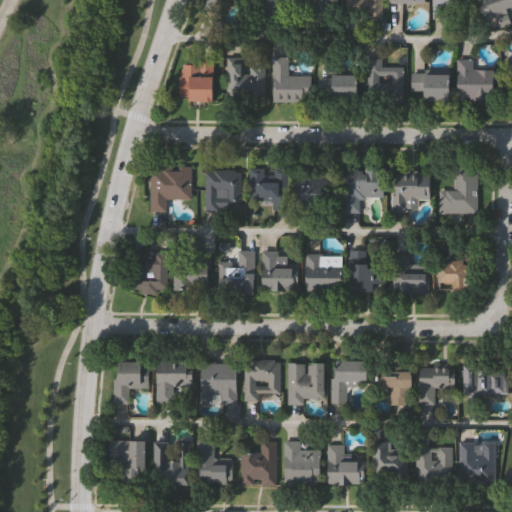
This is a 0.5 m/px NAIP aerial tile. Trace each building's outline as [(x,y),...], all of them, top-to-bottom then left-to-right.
[(282,0),(279,17),(262,14),(264,0),(282,0)] [(383,0),(383,17),(347,17),(347,0),(383,0)] [(435,0),(473,0),(473,13),(435,13),(435,0)] [(511,0),(511,10),(486,16),(482,0),(511,0)] [(274,57),(290,57),(290,75),(312,75),(312,101),(274,101),(274,57)] [(227,97),(228,58),(265,59),(264,98),(227,97)] [(369,58),(384,58),(384,66),(405,66),(405,96),(369,96),(369,58)] [(458,59),(474,59),(474,69),(496,69),(496,99),(458,99),(458,59)] [(216,62),(216,99),(182,99),(182,62),(216,62)] [(359,73),(359,99),(320,99),(320,73),(359,73)] [(425,99),(425,91),(413,91),(413,73),(452,73),(452,99),(425,99)] [(168,211),(151,210),(153,166),(193,167),(192,199),(168,198),(168,211)] [(385,167),(384,196),(364,196),(363,212),(345,211),(345,166),(385,167)] [(479,213),(441,213),(441,189),(456,189),(456,167),(479,167),(479,213)] [(207,209),(207,169),(243,169),(243,209),(207,209)] [(248,169),(262,169),(262,171),(272,171),(272,169),(289,169),(289,209),(273,209),(273,200),(248,200),(248,169)] [(433,173),(432,200),(419,200),(419,210),(394,209),(394,172),(433,173)] [(299,209),(299,173),(336,173),(336,209),(299,209)] [(257,250),(257,293),(221,293),(221,261),(240,261),(240,250),(257,250)] [(169,251),(169,291),(131,291),(131,251),(169,251)] [(300,261),(300,289),(263,289),(263,251),(289,251),(289,261),(300,261)] [(351,251),(369,251),(369,266),(387,266),(387,283),(375,283),(375,291),(351,291),(351,251)] [(395,294),(395,253),(411,253),(411,263),(430,263),(430,294),(395,294)] [(344,290),(307,290),(307,255),(344,255),(344,290)] [(177,289),(177,258),(210,258),(210,289),(177,289)] [(455,289),(455,282),(441,282),(441,260),(470,260),(470,289),(455,289)] [(370,383),(348,382),(348,402),(334,402),(335,359),(370,360),(370,383)] [(159,360),(194,361),(194,386),(176,386),(175,403),(158,402),(159,360)] [(282,396),(246,397),(246,360),(281,360),(282,396)] [(131,387),(131,402),(116,402),(116,361),(150,361),(150,387),(131,387)] [(202,362),(238,362),(238,403),(202,403),(202,362)] [(289,362),(326,363),(326,401),(289,401),(289,362)] [(509,364),(509,393),(464,392),(464,364),(509,364)] [(421,365),(457,366),(457,389),(436,388),(436,402),(421,402),(421,365)] [(389,371),(413,371),(413,403),(389,403),(389,371)] [(147,479),(112,479),(112,439),(147,439),(147,479)] [(234,458),(233,483),(199,483),(199,439),(215,439),(215,458),(234,458)] [(242,452),(262,452),(262,440),(278,440),(278,485),(242,485),(242,452)] [(155,441),(175,441),(191,441),(191,484),(155,484),(155,441)] [(302,441),(302,449),(322,449),(322,483),(285,483),(285,441),(302,441)] [(496,480),(461,479),(461,441),(497,441),(496,480)] [(408,479),(375,479),(375,442),(408,442),(408,479)] [(346,445),(346,460),(366,460),(366,483),(330,483),(329,445),(346,445)] [(454,447),(454,485),(418,485),(418,447),(454,447)]
